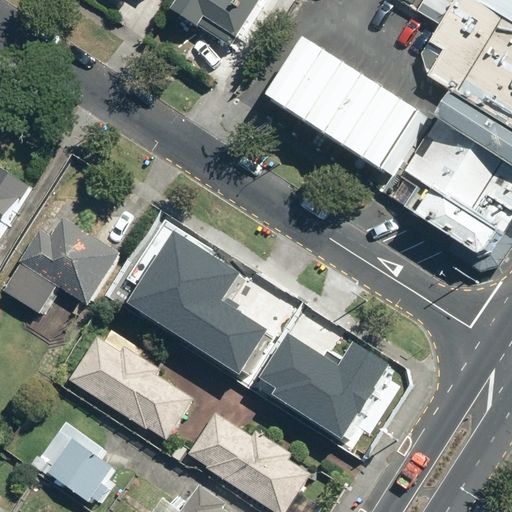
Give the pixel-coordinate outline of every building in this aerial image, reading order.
[(273,0),(189,0),(181,13),(208,29),(210,26),(244,47),(273,0)] [(462,94),(511,126),(511,18),(482,0),(433,0),(422,16),(450,32),(441,46),(454,54),(439,80),(462,94)] [(511,0),(482,0),(511,18),(511,0)] [(398,176),(432,121),(316,49),(282,104),(398,176)] [(511,126),(462,94),(444,123),(511,165),(511,126)] [(415,156),(403,174),(492,227),(511,193),(511,188),(503,183),(511,169),(444,129),(424,161),(415,156)] [(0,243),(1,245),(38,188),(1,165),(3,161),(0,159),(0,243)] [(509,238),(434,194),(419,218),(488,260),(498,257),(509,238)] [(128,256),(69,219),(57,238),(47,232),(8,294),(9,295),(45,317),(63,289),(95,309),(128,256)] [(240,272),(173,230),(127,302),(239,373),(267,329),(222,301),(240,272)] [(271,395),(342,439),(388,363),(352,341),(338,365),(289,335),(261,380),(275,389),(271,395)] [(76,349),(57,339),(39,372),(58,382),(76,349)] [(102,339),(75,381),(172,442),(199,400),(163,377),(166,371),(128,346),(124,353),(102,339)] [(221,414),(193,456),(276,511),(292,511),(317,475),(296,461),(299,457),(261,431),(256,437),(221,414)] [(118,470),(99,456),(104,450),(66,422),(41,457),(57,469),(53,475),(94,504),(97,500),(104,504),(115,489),(108,484),(118,470)] [(207,488),(189,511),(232,511),(231,510),(233,507),(207,488)]
